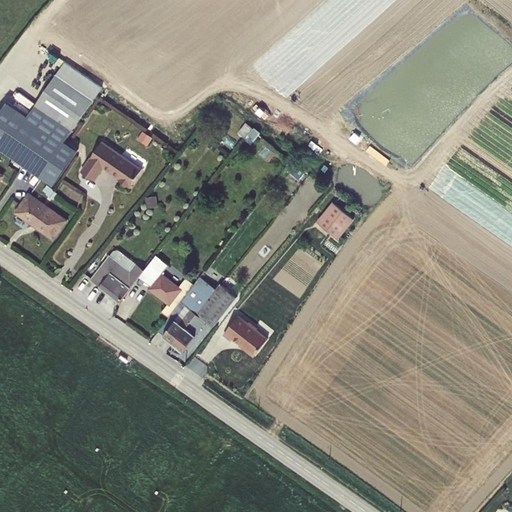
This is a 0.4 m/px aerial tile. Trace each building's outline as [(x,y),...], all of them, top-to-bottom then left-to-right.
[(101,91),(63,67),(28,122),(7,109),(0,119),(0,154),(56,191),(79,155),(66,147),(101,91)] [(241,135),(256,141),(261,129),(246,122),(241,135)] [(102,146),(82,175),(95,185),(104,171),(114,178),(114,177),(120,180),(119,181),(120,182),(119,184),(121,186),(121,188),(125,191),(127,190),(129,192),(142,173),(102,146)] [(355,218),(342,208),(344,205),(334,198),(316,221),(339,239),(355,218)] [(31,201),(19,219),(54,245),(68,227),(31,201)] [(126,284),(115,275),(106,268),(94,283),(123,304),(141,281),(133,274),(126,284)] [(200,316),(220,290),(217,287),(221,283),(206,272),(190,292),(196,297),(188,306),(200,316)] [(181,291),(159,273),(151,283),(155,286),(152,290),(170,305),(181,291)] [(242,298),(225,284),(220,290),(200,316),(206,320),(212,324),(218,329),(242,298)] [(188,296),(160,330),(178,344),(200,316),(188,306),(196,297),(190,292),(188,296)] [(200,316),(178,344),(189,353),(202,337),(196,333),(206,320),(200,316)] [(253,325),(243,317),(228,336),(236,342),(238,340),(245,346),(244,347),(259,358),(272,341),(262,332),(263,331),(254,324),(253,325)] [(196,333),(202,337),(212,324),(206,320),(196,333)]
